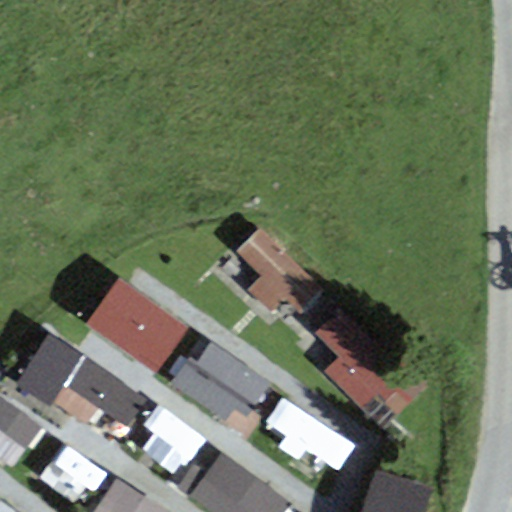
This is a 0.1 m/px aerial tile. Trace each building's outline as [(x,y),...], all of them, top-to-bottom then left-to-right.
[(258,278),(249,286),(282,323),(322,287),(265,224),(234,252),(258,278)] [(355,300),(312,320),(354,411),(385,396),(392,411),(430,394),(416,362),(390,374),(355,300)] [(21,369),(119,437),(148,396),(50,328),(21,369)] [(0,453),(13,463),(42,422),(0,391),(0,453)] [(283,398),(265,428),(336,469),(354,439),(283,398)] [(214,511),(272,511),(284,496),(226,453),(193,496),(214,511)] [(172,511),(173,511),(117,474),(92,511),(172,511)] [(0,511),(13,511),(0,499),(0,511)]
